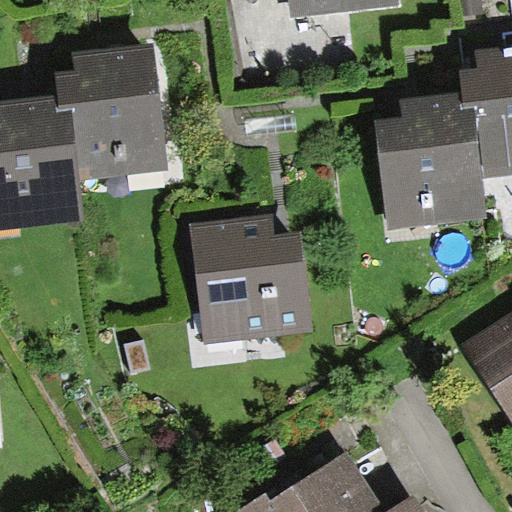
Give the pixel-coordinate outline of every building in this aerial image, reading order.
[(359,0),(289,0),(290,8),(359,0)] [(460,71),(463,92),(474,177),(511,172),(511,42),(471,47),(474,69),(460,71)] [(55,72),(57,96),(59,111),(74,109),(81,179),(167,170),(154,45),(75,53),(77,69),(55,72)] [(474,177),(463,92),(397,101),(400,123),(377,126),(390,225),(479,213),(474,177)] [(0,116),(0,121),(0,224),(85,216),(81,179),(74,109),(59,111),(57,96),(0,101),(0,116)] [(264,214),(189,225),(205,339),(309,324),(296,236),(268,240),(264,214)] [(511,317),(469,346),(511,411),(511,317)] [(261,486),(221,511),(424,511),(410,489),(383,507),(343,446),(267,496),(261,486)]
